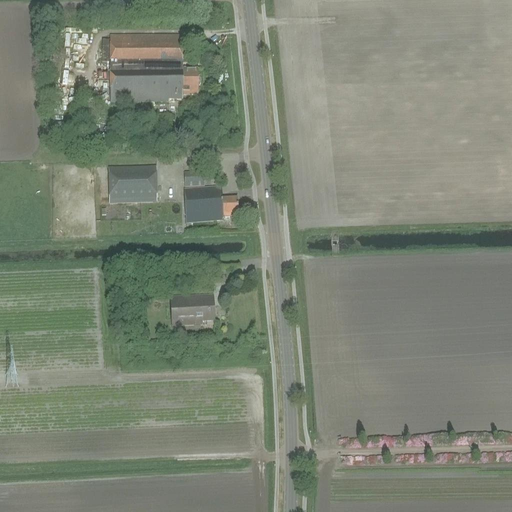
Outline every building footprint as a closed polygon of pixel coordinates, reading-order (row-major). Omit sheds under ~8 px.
[(198,90),(198,76),(198,70),(182,70),(183,37),(110,37),(110,42),(102,42),(102,65),(110,65),(110,103),(168,103),(168,100),(182,101),(183,96),(198,96),(198,90)] [(155,168),(109,170),(110,204),(156,203),(155,168)] [(184,174),(185,189),(205,188),(204,173),(184,174)] [(230,216),(238,215),(237,199),(222,200),(221,188),(184,191),(186,224),(223,221),(223,218),(231,218),(230,216)] [(171,297),(173,328),(213,325),(211,295),(171,297)]
